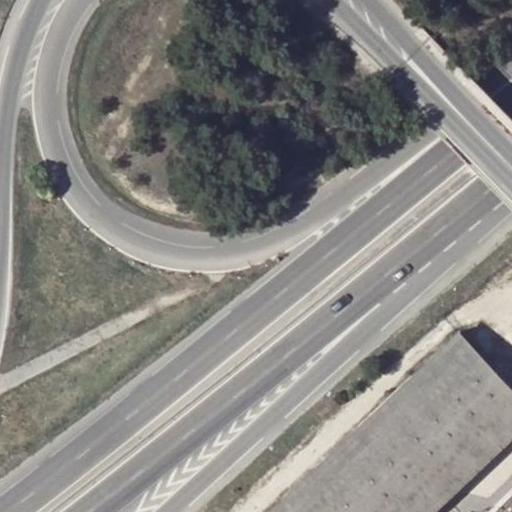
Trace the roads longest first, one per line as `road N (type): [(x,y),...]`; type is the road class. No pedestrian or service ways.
road 1 (trunk): [(511,85),(308,235),(215,258),(141,243),(78,195),(46,109),(68,22),(88,0)]
road 2 (trunk): [(511,124),(34,511)]
road 3 (trunk): [(105,511),(315,351),(511,184)]
road 4 (trunk): [(171,511),(511,203)]
road 5 (trunk): [(55,0),(25,84),(10,161),(9,251),(0,287)]
road 6 (secondary): [(420,64),(511,155)]
